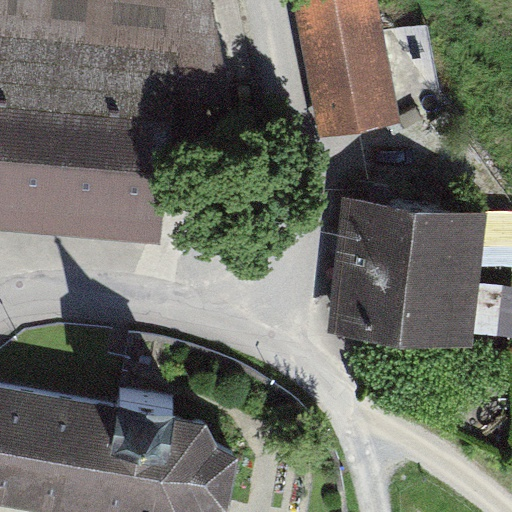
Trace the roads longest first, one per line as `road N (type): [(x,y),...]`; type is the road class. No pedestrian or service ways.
road 1 (residential): [(0,318),(68,303),(154,315),(250,345),(325,389),(370,439)]
road 2 (track): [(250,345),(281,287),(284,153),(256,0)]
road 3 (residential): [(502,511),(417,446),(370,439)]
